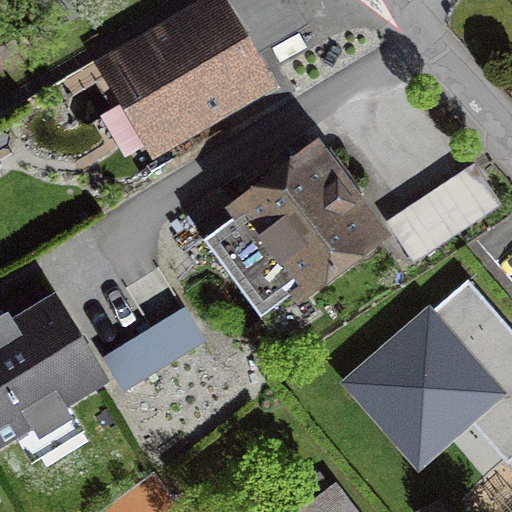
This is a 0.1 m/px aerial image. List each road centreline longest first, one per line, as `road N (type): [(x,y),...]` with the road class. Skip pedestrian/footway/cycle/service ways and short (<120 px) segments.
road 1 (residential): [(420,44),(0,300)]
road 2 (residential): [(420,44),(511,148)]
